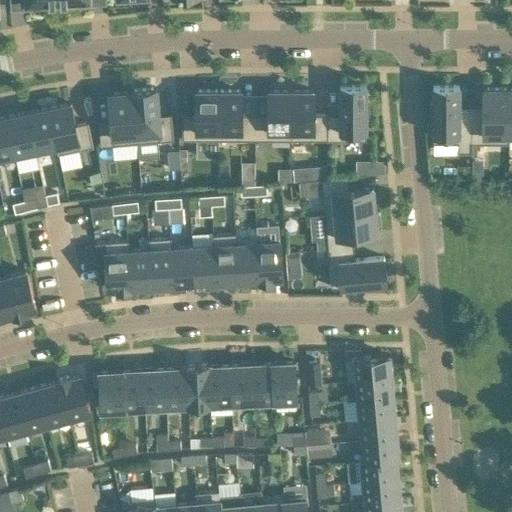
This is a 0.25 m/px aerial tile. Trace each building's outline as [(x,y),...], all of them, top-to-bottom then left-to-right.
[(340,84),(340,113),(327,113),(327,139),(366,139),(366,114),(369,114),(369,100),(366,100),(366,84),(340,84)] [(471,152),(471,117),(459,117),(459,85),(433,85),(433,102),(430,102),(430,116),(433,116),(433,143),(458,143),(458,152),(471,152)] [(133,90),(138,142),(161,140),(159,114),(157,87),(132,89),(133,90)] [(508,133),(508,87),(483,87),(483,116),(471,117),(471,152),(472,152),(472,142),(508,142),(508,133)] [(219,139),(219,89),(196,89),(196,113),(182,113),(182,139),(219,139)] [(241,89),(219,89),(219,139),(255,139),(255,113),(241,113),(241,89)] [(269,113),(255,113),(255,139),(292,139),(291,89),(269,89),(269,113)] [(327,139),(327,113),(314,113),(314,89),(291,89),(292,139),(327,139)] [(114,144),(138,142),(133,90),(109,92),(111,119),(114,144)] [(49,106),(59,153),(81,148),(76,124),(71,102),(50,106),(49,106)] [(59,153),(49,106),(28,111),(37,153),(57,149),(58,153),(59,153)] [(28,111),(7,115),(16,157),(37,153),(28,111)] [(159,114),(161,140),(174,138),(172,113),(159,114)] [(16,157),(7,115),(0,116),(0,155),(14,153),(15,157),(16,157)] [(114,144),(111,119),(99,120),(101,145),(114,144)] [(76,124),(81,148),(93,146),(88,121),(76,124)] [(179,149),(167,150),(169,167),(180,166),(180,160),(179,149)] [(359,171),(386,170),(386,157),(358,158),(359,171)] [(327,164),(310,166),(311,179),(322,178),(328,177),(327,164)] [(322,178),(325,213),(375,208),(373,186),(349,188),(348,176),(328,177),(322,178)] [(267,183),(254,184),(254,194),(267,193),(267,183)] [(254,194),(254,184),(241,184),(241,194),(254,194)] [(57,191),(45,194),(47,203),(59,201),(57,191)] [(224,193),(211,194),(212,204),(225,203),(224,193)] [(212,204),(211,194),(198,195),(199,205),(212,204)] [(24,199),(27,209),(39,206),(36,196),(24,199)] [(181,196),(168,197),(169,207),(182,206),(181,196)] [(169,207),(168,197),(155,197),(156,208),(169,207)] [(27,209),(24,199),(13,202),(15,212),(27,209)] [(138,199),(125,201),(126,211),(139,210),(138,199)] [(126,211),(125,201),(112,203),(113,213),(126,211)] [(325,213),(328,248),(354,245),(353,233),(377,231),(376,226),(381,226),(379,212),(375,212),(375,208),(325,213)] [(218,280),(238,279),(236,242),(237,242),(236,232),(213,234),(213,243),(214,243),(217,280),(218,280)] [(152,284),(173,283),(174,283),(171,246),(172,246),(172,236),(148,238),(149,247),(150,247),(152,284)] [(129,249),(128,239),(95,241),(101,267),(107,267),(108,287),(117,286),(117,288),(131,287),(131,285),(130,285),(128,249),(129,249)] [(280,239),(257,241),(260,277),(259,277),(259,279),(273,278),(273,276),(282,276),(280,239)] [(260,277),(257,241),(237,242),(236,242),(238,279),(259,277),(260,277)] [(214,243),(213,243),(193,245),(195,283),(217,282),(218,282),(218,280),(217,280),(214,243)] [(173,285),(195,283),(193,245),(172,246),(171,246),(174,283),(173,283),(173,285)] [(354,245),(328,248),(332,286),(386,281),(384,255),(355,258),(354,245)] [(149,247),(129,249),(128,249),(130,285),(131,285),(152,284),(150,247),(149,247)] [(300,250),(286,251),(286,261),(300,260),(300,250)] [(14,312),(13,312),(14,314),(28,310),(27,309),(36,306),(26,270),(4,275),(14,312)] [(0,316),(13,312),(14,312),(4,275),(0,276),(0,316)] [(345,348),(345,357),(361,356),(361,348),(345,348)] [(345,357),(347,379),(391,375),(389,353),(361,356),(345,357)] [(320,359),(306,360),(308,383),(322,382),(320,359)] [(296,360),(273,361),(275,398),(297,397),(296,360)] [(273,361),(251,362),(253,399),(275,398),(273,361)] [(209,362),(186,363),(188,402),(211,401),(209,362)] [(209,362),(211,401),(232,400),(230,363),(210,364),(209,362)] [(251,362),(230,363),(232,400),(253,399),(251,362)] [(186,366),(165,367),(167,403),(188,402),(186,363),(186,366)] [(165,367),(144,368),(145,405),(167,403),(165,367)] [(144,368),(122,369),(124,406),(145,405),(144,368)] [(124,406),(122,369),(99,370),(101,407),(124,406)] [(58,379),(68,416),(90,410),(80,373),(72,376),(71,374),(57,378),(58,379)] [(391,375),(347,379),(347,380),(357,379),(358,398),(393,395),(391,375)] [(48,422),(68,416),(58,379),(38,385),(48,422)] [(17,391),(27,427),(48,422),(38,385),(17,391)] [(310,403),(318,402),(317,390),(309,390),(310,403)] [(0,395),(0,410),(6,433),(27,427),(17,391),(0,395)] [(393,395),(358,398),(360,418),(395,415),(393,395)] [(319,414),(318,402),(310,403),(311,415),(319,414)] [(395,415),(360,418),(362,439),(396,436),(395,415)] [(306,430),(307,443),(320,442),(319,429),(306,430)] [(168,432),(156,433),(157,441),(168,440),(168,432)] [(224,444),(234,444),(234,432),(224,432),(224,436),(224,444)] [(305,435),(293,435),(293,444),(305,444),(305,435)] [(212,444),(212,436),(200,436),(200,445),(212,444)] [(224,436),(212,436),(212,444),(224,444),(224,436)] [(256,444),(255,436),(243,436),(244,444),(256,444)] [(267,436),(255,436),(256,444),(267,444),(267,436)] [(361,458),(362,459),(398,456),(396,436),(362,439),(364,458),(361,458)] [(180,439),(168,440),(169,448),(181,447),(180,439)] [(169,448),(168,440),(157,441),(157,449),(169,448)] [(136,443),(124,445),(126,454),(138,451),(136,443)] [(294,444),(294,452),(306,452),(306,444),(294,444)] [(318,444),(306,445),(307,457),(319,456),(318,444)] [(126,454),(124,445),(113,448),(114,456),(126,454)] [(92,451),(79,453),(81,463),(94,460),(92,451)] [(237,461),(237,452),(225,452),(225,461),(237,461)] [(237,461),(237,465),(253,465),(253,452),(249,452),(237,452),(237,461)] [(280,452),(268,452),(268,460),(280,460),(280,452)] [(66,456),(68,465),(81,463),(79,453),(66,456)] [(205,453),(193,454),(194,462),(206,461),(205,453)] [(194,462),(193,454),(181,455),(182,463),(194,462)] [(162,457),(157,457),(158,469),(173,467),(172,456),(162,457)] [(362,459),(363,479),(398,476),(396,457),(398,457),(398,456),(362,459)] [(48,458),(36,462),(39,472),(51,468),(48,458)] [(39,472),(36,462),(23,466),(26,476),(39,472)] [(324,471),(316,472),(317,484),(326,483),(324,471)] [(399,497),(398,476),(363,479),(365,500),(399,497)] [(317,484),(318,496),(327,495),(326,483),(317,484)] [(23,494),(20,486),(8,490),(11,498),(23,494)] [(220,511),(218,489),(197,491),(198,511),(220,511)] [(219,489),(218,489),(220,511),(241,511),(241,503),(221,505),(219,489)] [(196,500),(176,502),(176,511),(198,511),(197,491),(195,492),(196,500)] [(285,511),(284,494),(262,496),(263,511),(285,511)] [(285,494),(284,494),(285,511),(308,511),(307,497),(285,499),(285,494)] [(261,501),(241,503),(241,511),(263,511),(262,496),(261,496),(261,501)] [(155,497),(154,498),(155,511),(176,511),(176,502),(156,505),(155,497)] [(400,511),(399,497),(365,500),(366,511),(400,511)] [(155,511),(154,498),(131,500),(132,504),(132,511),(155,511)]
